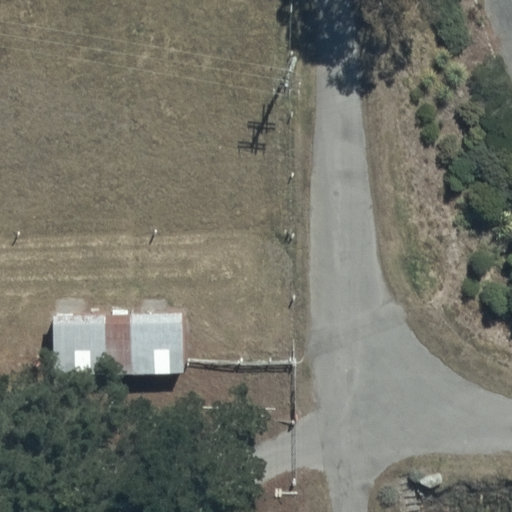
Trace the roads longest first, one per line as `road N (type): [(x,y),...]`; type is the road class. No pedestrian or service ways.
road 1 (track): [(0,506),(289,451),(349,426),(511,425)]
road 2 (track): [(331,0),(345,72),(350,511)]
